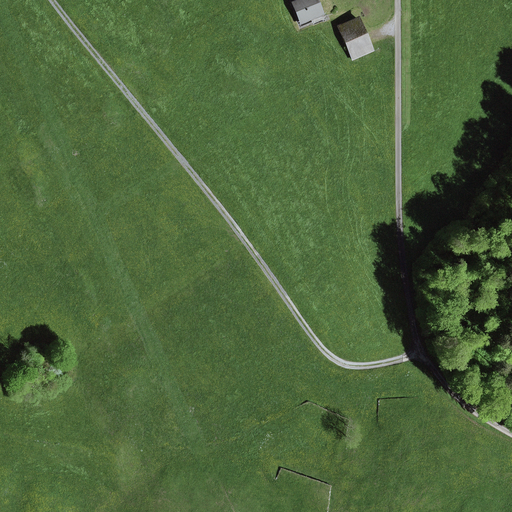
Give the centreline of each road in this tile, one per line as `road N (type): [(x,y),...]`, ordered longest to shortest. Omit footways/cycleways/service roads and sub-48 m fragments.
road 1 (track): [(53,0),(332,357),(366,365),(420,352)]
road 2 (track): [(420,352),(401,245),(397,0)]
road 3 (track): [(511,434),(456,397),(420,352)]
